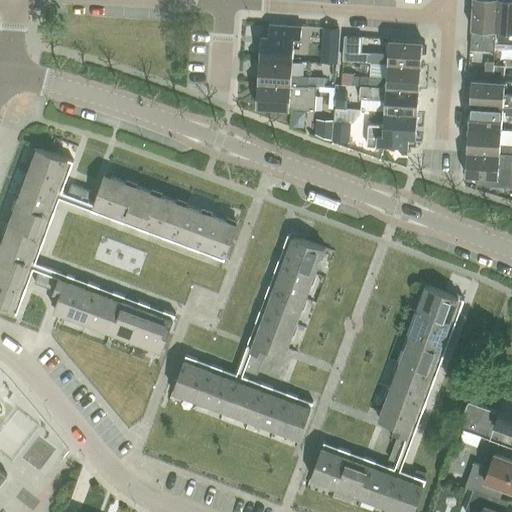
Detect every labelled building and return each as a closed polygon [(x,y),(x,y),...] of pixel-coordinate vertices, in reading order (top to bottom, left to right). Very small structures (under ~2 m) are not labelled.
[(495,47),(498,0),(473,0),(472,28),(471,49),(495,51),(496,47),(495,47)] [(511,0),(498,0),(495,47),(496,47),(511,47),(511,0)] [(260,58),(293,60),(294,46),(300,47),(301,25),(269,23),(269,34),(262,34),(260,58)] [(337,44),(338,28),(326,27),(325,44),(337,44)] [(355,61),(357,36),(344,36),(343,60),(355,61)] [(371,61),(388,62),(421,64),(423,41),(389,39),(388,53),(372,52),(371,61)] [(260,58),(258,82),(316,86),(316,77),(309,76),(292,75),(293,60),(260,58)] [(421,64),(388,62),(371,61),(370,76),(361,76),(360,85),(419,89),(421,64)] [(485,61),(484,73),(492,74),(493,65),(493,61),(485,61)] [(493,65),(492,74),(499,74),(504,75),(504,66),(493,65)] [(471,103),(511,105),(511,93),(504,93),(505,81),(472,79),(471,103)] [(316,86),(258,82),(257,107),(289,109),(314,110),(316,86)] [(419,89),(360,85),(359,98),(385,99),(385,111),(418,113),(419,89)] [(334,91),(333,108),(335,108),(344,109),(346,109),(348,92),(334,91)] [(469,127),(501,129),(503,115),(511,115),(511,105),(471,103),(469,127)] [(344,109),(335,108),(334,121),(350,122),(352,122),(360,113),(361,110),(346,109),(344,109)] [(368,124),(366,145),(409,148),(409,137),(416,137),(418,113),(385,111),(384,125),(368,124)] [(315,119),(314,134),(331,139),(333,120),(315,119)] [(350,122),(334,121),(332,140),(349,141),(350,122)] [(469,127),(467,151),(511,154),(511,144),(500,144),(501,129),(469,127)] [(27,173),(63,186),(73,160),(37,147),(27,173)] [(511,154),(467,151),(466,175),(476,176),(476,184),(511,186),(511,154)] [(63,186),(27,173),(18,198),(54,211),(63,186)] [(94,203),(91,209),(99,212),(112,176),(105,173),(94,203)] [(137,185),(112,176),(99,212),(124,221),(137,185)] [(65,199),(85,207),(91,191),(71,184),(65,199)] [(163,195),(137,185),(124,221),(149,231),(163,195)] [(188,204),(163,195),(149,231),(174,240),(188,204)] [(54,211),(18,198),(9,223),(44,237),(54,211)] [(188,204),(174,240),(200,249),(213,213),(188,204)] [(238,223),(213,213),(200,249),(225,259),(238,223)] [(9,223),(0,246),(0,248),(35,262),(44,237),(9,223)] [(289,234),(279,260),(315,273),(325,247),(307,241),(289,234)] [(0,248),(0,277),(26,287),(35,262),(0,248)] [(279,260),(270,285),(306,298),(315,273),(279,260)] [(162,350),(175,314),(66,275),(61,272),(41,265),(35,283),(54,290),(54,291),(60,293),(53,310),(75,318),(74,321),(84,325),(85,322),(162,350)] [(26,287),(0,277),(0,306),(16,313),(26,287)] [(306,298),(270,285),(260,310),(296,324),(306,298)] [(418,311),(453,324),(463,298),(445,292),(427,285),(418,311)] [(267,349),(284,356),(287,348),(296,324),(260,310),(248,342),(267,349)] [(418,311),(408,336),(444,350),(453,324),(418,311)] [(444,350),(408,336),(399,361),(435,375),(444,350)] [(239,368),(238,369),(244,371),(257,376),(265,354),(267,349),(248,342),(246,347),(239,368)] [(299,438),(312,402),(185,355),(172,391),(299,438)] [(399,361),(390,387),(425,400),(435,375),(399,361)] [(390,387),(380,412),(416,425),(425,400),(390,387)] [(463,412),(458,427),(463,428),(466,430),(481,435),(500,442),(505,429),(511,431),(511,397),(506,395),(500,410),(500,412),(468,400),(463,412)] [(388,459),(401,464),(416,425),(380,412),(378,418),(396,425),(393,431),(398,433),(388,459)] [(324,442),(310,478),(401,511),(413,511),(426,480),(324,442)] [(472,461),(463,485),(465,485),(473,489),(488,494),(489,493),(493,482),(496,484),(504,486),(511,489),(511,459),(495,453),(489,467),(489,468),(474,462),(472,461)] [(488,494),(473,489),(464,511),(466,511),(503,511),(493,508),(498,496),(489,493),(488,494)]
